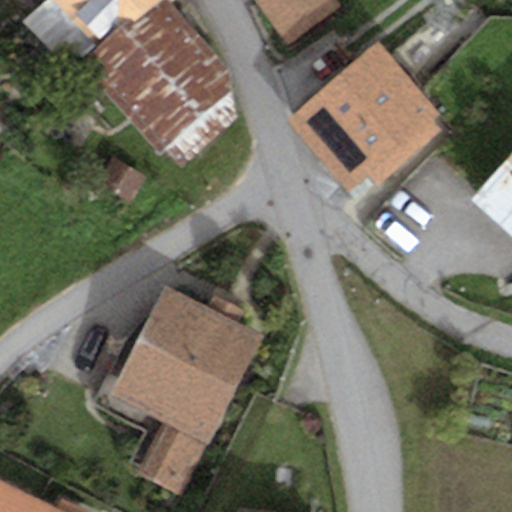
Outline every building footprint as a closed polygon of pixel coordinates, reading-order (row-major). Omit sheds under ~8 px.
[(155,0),(45,0),(20,24),(64,67),(93,46),(155,0)] [(165,0),(164,0),(80,69),(179,173),(237,123),(225,71),(165,0)] [(341,6),(336,0),(252,0),(287,46),(341,6)] [(379,44),(283,121),(345,192),(439,113),(379,44)] [(511,155),(471,200),(511,236),(511,155)] [(263,337),(165,287),(110,395),(163,421),(206,443),(209,444),(263,337)] [(206,443),(163,421),(137,473),(180,495),(206,443)] [(66,511),(0,480),(0,511),(66,511)]
